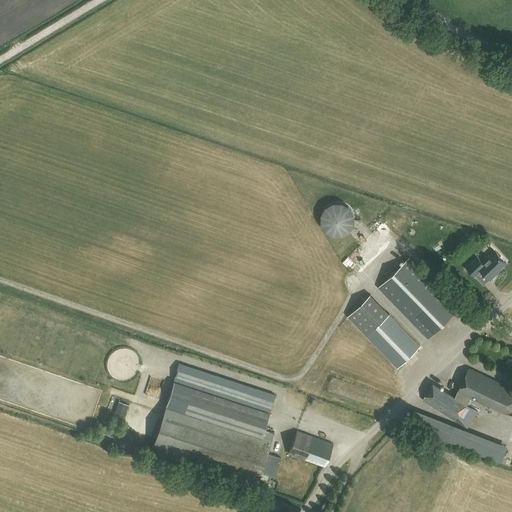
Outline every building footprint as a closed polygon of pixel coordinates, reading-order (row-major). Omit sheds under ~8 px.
[(506,262),(495,250),(482,263),(477,258),(467,268),(474,276),(481,269),(490,279),(498,272),(497,271),(506,262)] [(458,308),(409,258),(378,288),(427,339),(458,308)] [(354,289),(358,279),(350,275),(346,285),(354,289)] [(347,316),(397,368),(420,346),(370,294),(347,316)] [(511,321),(505,318),(499,330),(511,335),(511,321)] [(159,354),(168,355),(169,348),(160,347),(159,354)] [(275,395),(179,364),(151,449),(257,484),(260,472),(274,477),(280,458),(267,453),(273,433),(264,430),(275,395)] [(511,403),(511,388),(469,368),(455,397),(433,383),(422,400),(467,428),(478,411),(467,404),(470,397),(507,414),(511,403)] [(120,400),(116,413),(127,417),(131,404),(120,400)] [(507,448),(415,411),(409,426),(504,463),(509,453),(506,451),(507,448)] [(317,427),(315,432),(328,437),(330,432),(317,427)] [(333,444),(297,431),(288,453),(324,467),(333,444)] [(451,484),(458,470),(447,464),(440,478),(451,484)]
